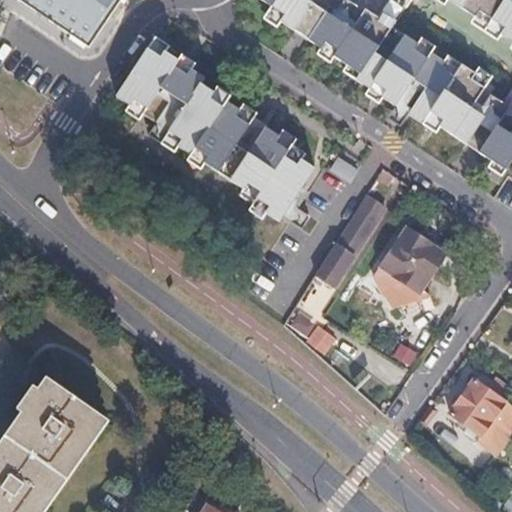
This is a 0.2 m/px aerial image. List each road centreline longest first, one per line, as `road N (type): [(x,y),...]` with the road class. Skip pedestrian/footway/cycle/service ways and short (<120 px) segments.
road 1 (primary): [(0,198),(359,511)]
road 2 (primary): [(423,511),(276,383),(60,221)]
road 3 (residential): [(511,224),(229,35),(201,0)]
road 4 (residential): [(60,221),(43,185),(56,147),(141,17),(174,0)]
road 5 (residential): [(511,252),(397,428)]
